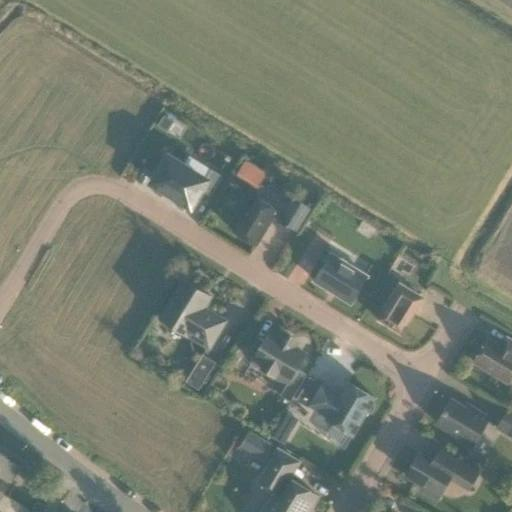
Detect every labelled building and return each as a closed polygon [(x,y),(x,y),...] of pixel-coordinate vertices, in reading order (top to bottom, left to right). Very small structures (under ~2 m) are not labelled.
[(164,116),(158,126),(167,132),(174,122),(164,116)] [(205,180),(168,157),(152,183),(190,206),(200,190),(210,196),(222,176),(211,170),(205,180)] [(246,159),(240,169),(248,173),(254,164),(246,159)] [(232,231),(257,246),(278,211),(253,196),(232,231)] [(293,196),(278,220),(295,231),(310,207),(293,196)] [(366,277),(331,255),(314,281),(350,303),(366,277)] [(208,298),(183,282),(160,321),(185,336),(186,334),(207,347),(223,322),(202,309),(208,298)] [(400,334),(422,298),(399,284),(377,320),(400,334)] [(51,323),(40,342),(67,358),(78,339),(51,323)] [(282,333),(278,339),(268,333),(263,342),(257,338),(250,350),(256,354),(251,362),(261,368),(259,370),(272,378),(274,376),(287,384),(296,368),(304,354),(293,347),(296,341),(282,333)] [(474,361),(508,382),(511,376),(511,342),(507,351),(487,339),(474,361)] [(214,363),(202,356),(185,383),(197,390),(214,363)] [(26,363),(15,382),(43,398),(54,379),(26,363)] [(287,384),(280,395),(290,401),(306,374),(296,368),(287,384)] [(310,377),(296,401),(307,408),(309,406),(327,417),(326,420),(334,425),(326,440),(343,450),(351,435),(353,436),(367,413),(370,413),(374,406),(373,403),(375,398),(348,382),(340,395),(322,384),(321,384),(310,377)] [(104,398),(87,426),(106,437),(122,410),(104,398)] [(489,418),(475,410),(473,413),(451,399),(436,423),(459,437),(457,440),(471,449),(489,418)] [(495,429),(511,439),(511,411),(508,409),(495,429)] [(122,410),(106,437),(125,448),(142,421),(122,410)] [(278,429),(273,437),(285,444),(290,436),(278,429)] [(165,436),(149,463),(168,475),(184,447),(165,436)] [(263,439),(254,455),(265,462),(275,446),(263,439)] [(184,447),(168,475),(187,486),(204,459),(184,447)] [(419,453),(406,475),(424,486),(421,490),(438,500),(451,478),(469,489),(479,473),(439,448),(432,460),(419,453)] [(275,493),(263,511),(308,511),(318,496),(288,479),(298,462),(278,450),(273,460),(259,483),(275,493)] [(0,490),(3,492),(2,494),(8,497),(15,484),(10,481),(19,465),(0,453),(0,490)] [(249,482),(238,498),(248,504),(258,488),(249,482)] [(41,511),(45,506),(38,502),(32,511),(41,511)]
